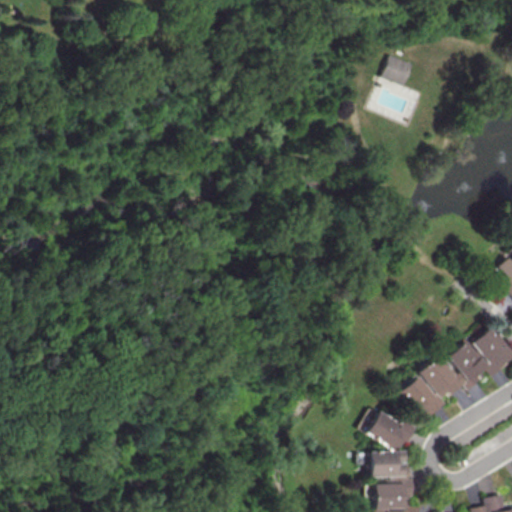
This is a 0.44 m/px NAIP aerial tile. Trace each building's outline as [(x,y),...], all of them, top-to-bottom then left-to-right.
[(406,62),(383,53),(374,76),(398,85),(406,62)] [(511,301),(511,252),(505,260),(500,256),(490,266),(503,279),(496,287),(511,301)] [(507,355),(481,326),(462,343),(458,338),(437,358),(431,352),(409,372),(410,373),(390,390),(415,419),(456,383),(461,389),(474,377),(470,373),(477,366),(485,375),(507,355)] [(404,428),(370,408),(355,432),(384,449),(387,444),(392,448),(404,428)] [(401,475),(401,462),(397,462),(397,450),(361,450),(361,476),(401,475)] [(366,480),(366,511),(413,511),(413,505),(406,505),(406,480),(366,480)] [(511,511),(511,503),(499,506),(497,493),(479,496),(480,504),(465,506),(466,511),(460,511),(511,511)]
